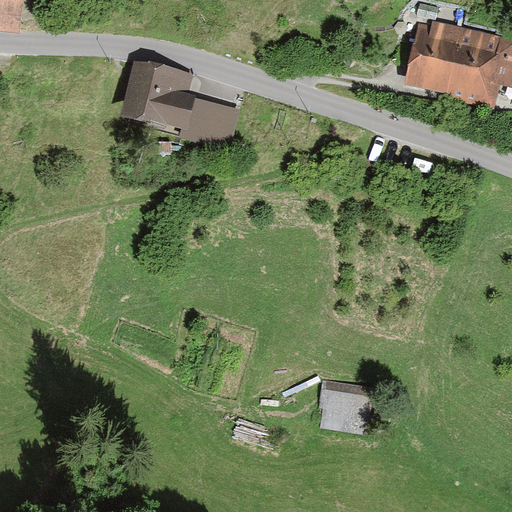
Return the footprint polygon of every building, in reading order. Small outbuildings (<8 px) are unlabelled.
[(0,0),(0,20),(22,21),(22,0),(0,0)] [(401,4),(395,26),(405,29),(410,6),(401,4)] [(418,42),(410,81),(489,97),(492,80),(511,83),(511,45),(434,30),(431,45),(418,42)] [(136,69),(124,123),(228,145),(236,111),(182,99),(186,80),(136,69)] [(326,427),(368,430),(370,391),(329,389),(326,427)]
